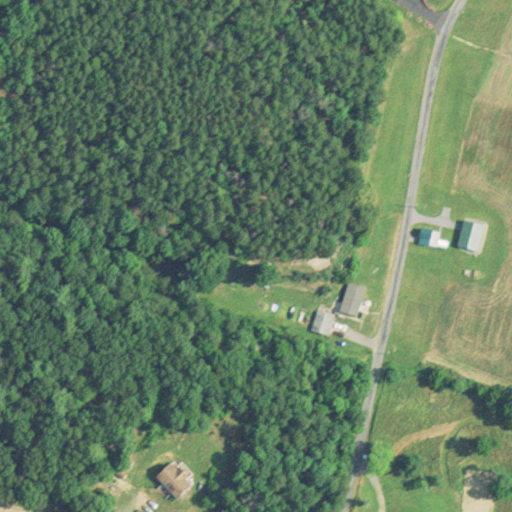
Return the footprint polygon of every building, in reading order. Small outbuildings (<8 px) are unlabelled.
[(481,248),(487,221),(465,216),(459,243),(481,248)] [(422,242),(441,242),(441,225),(422,225),(422,242)] [(339,308),(361,310),(363,290),(340,289),(339,308)] [(312,327),(329,332),(335,311),(319,306),(312,327)] [(160,474),(166,482),(161,486),(164,490),(169,486),(172,490),(174,488),(180,496),(200,480),(182,457),(160,474)]
